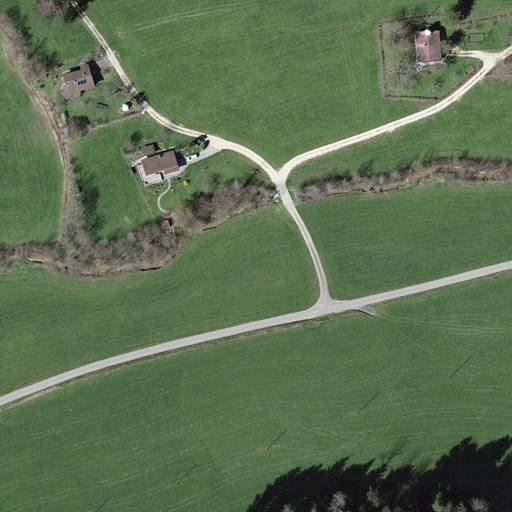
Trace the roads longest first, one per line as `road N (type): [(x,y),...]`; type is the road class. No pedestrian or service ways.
road 1 (unclassified): [(0,401),(150,350),(511,264)]
road 2 (track): [(327,308),(313,253),(274,178),(436,110),(511,50)]
road 3 (track): [(274,178),(247,154),(152,117),(69,0)]
